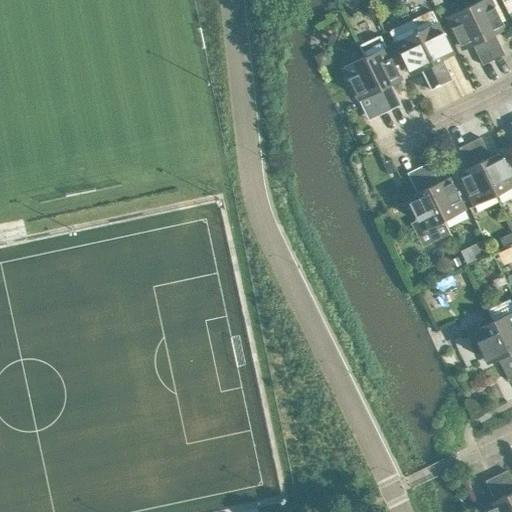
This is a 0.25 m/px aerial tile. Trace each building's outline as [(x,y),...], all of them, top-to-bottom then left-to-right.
[(490,0),(480,0),(467,7),(493,59),(504,54),(492,30),(503,24),(490,0)] [(493,59),(467,7),(446,17),(460,45),(470,40),(482,65),(493,59)] [(451,49),(437,21),(432,11),(410,21),(441,85),(452,79),(440,55),(451,49)] [(441,85),(410,21),(389,31),(408,70),(419,65),(431,90),(441,85)] [(358,45),(364,57),(390,110),(400,104),(389,80),(399,75),(380,35),(358,45)] [(323,52),(311,57),(316,69),(328,64),(323,52)] [(390,110),(364,57),(343,67),(356,95),(367,90),(379,115),(390,110)] [(480,137),(470,142),(495,195),(511,186),(511,175),(503,156),(492,162),(480,137)] [(495,195),(470,142),(459,147),(471,172),(460,177),(474,206),(495,195)] [(429,162),(418,167),(444,220),(465,210),(451,182),(441,187),(429,162)] [(444,220),(418,167),(407,173),(419,197),(408,202),(422,231),(444,220)] [(511,233),(511,232),(499,238),(503,245),(511,241),(511,233)] [(511,305),(509,300),(488,310),(493,320),(511,360),(511,305)] [(511,376),(511,360),(493,320),(471,331),(485,359),(496,354),(508,379),(511,376)] [(511,480),(507,470),(496,475),(511,508),(511,480)] [(511,511),(511,508),(496,475),(485,480),(497,505),(487,510),(487,511),(511,511)]
